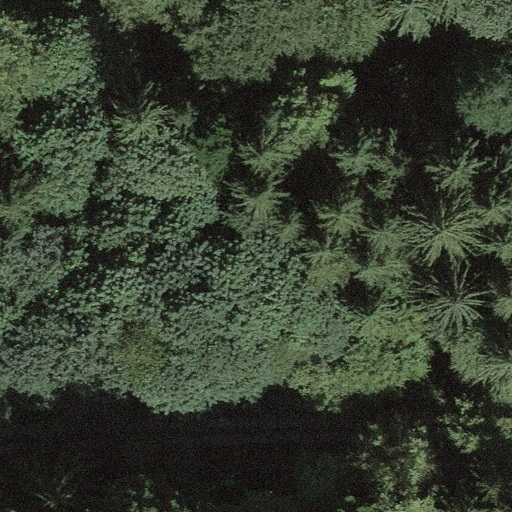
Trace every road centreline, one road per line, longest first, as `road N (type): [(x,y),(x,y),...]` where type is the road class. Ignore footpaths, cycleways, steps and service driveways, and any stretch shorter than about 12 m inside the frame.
road 1 (track): [(0,440),(464,418),(511,408)]
road 2 (track): [(43,0),(102,49),(155,65),(217,65),(421,19),(511,16)]
